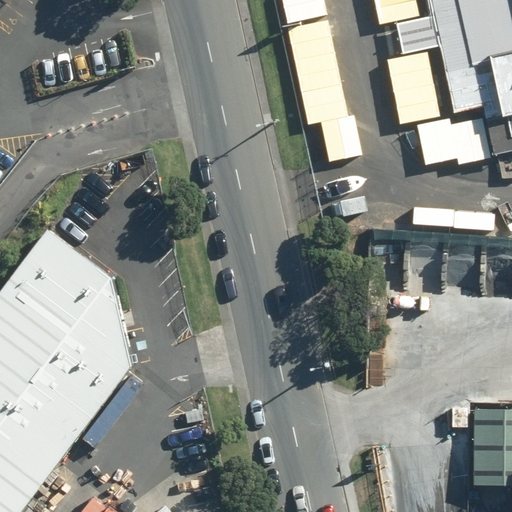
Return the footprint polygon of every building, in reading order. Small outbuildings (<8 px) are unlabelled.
[(340,121),(348,119),(322,0),(282,0),(310,128),(321,125),(330,166),(349,161),(340,121)] [(414,0),(374,0),(380,24),(418,16),(414,0)] [(497,119),(508,154),(511,153),(511,0),(432,0),(465,126),(497,119)] [(430,55),(387,63),(398,127),(441,120),(430,55)] [(48,228),(0,290),(0,511),(21,511),(131,367),(111,278),(48,228)] [(511,409),(475,408),(471,485),(511,486),(511,409)]
